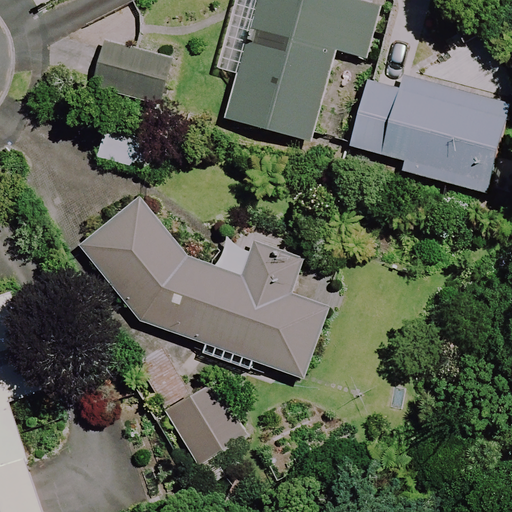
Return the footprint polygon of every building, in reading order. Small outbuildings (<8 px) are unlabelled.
[(377,10),(341,0),(253,0),(219,121),(308,146),(334,54),(362,62),(377,10)] [(181,57),(103,37),(90,85),(169,105),(181,57)] [(400,80),(396,94),(363,85),(344,150),(404,166),(401,175),(482,198),(507,110),(400,80)] [(205,364),(252,380),(256,368),(301,383),(327,306),(293,294),(302,268),(288,264),(293,249),(248,233),(243,248),(224,241),(215,267),(179,255),(146,203),(82,244),(133,324),(178,341),(135,364),(202,489),(221,479),(211,461),(247,442),(205,364)] [(43,511),(8,404),(25,398),(26,321),(17,297),(0,302),(0,511),(43,511)]
